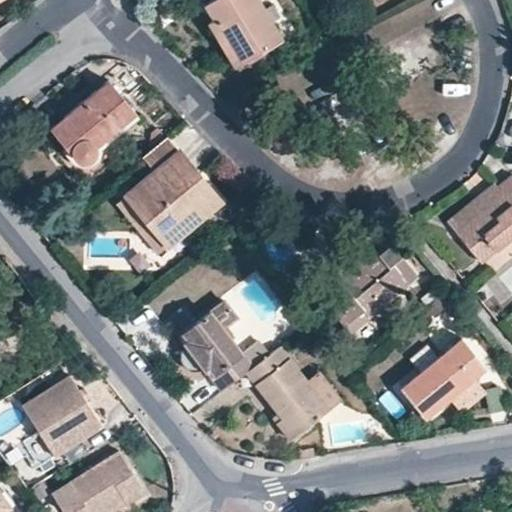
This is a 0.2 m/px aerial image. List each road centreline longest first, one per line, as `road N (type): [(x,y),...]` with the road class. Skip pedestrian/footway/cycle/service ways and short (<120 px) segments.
road 1 (residential): [(111,19),(265,174),(310,198),(363,206),(434,180),(485,120),(496,68),(479,0)]
road 2 (residential): [(235,501),(0,210)]
road 3 (residential): [(235,501),(322,478),(511,448)]
road 4 (residential): [(0,104),(111,19)]
